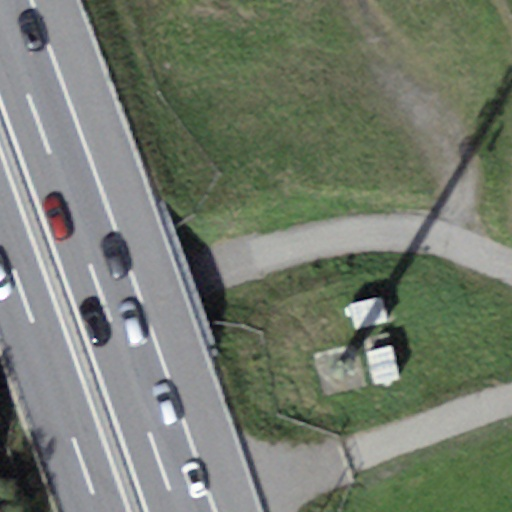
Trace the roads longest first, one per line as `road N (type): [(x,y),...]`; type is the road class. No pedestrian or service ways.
road 1 (trunk): [(179,511),(3,0)]
road 2 (track): [(511,257),(418,236),(186,282),(0,337)]
road 3 (track): [(127,0),(218,46),(392,89),(445,119),(461,144),(462,167),(448,241)]
road 4 (trunk): [(0,221),(102,511)]
